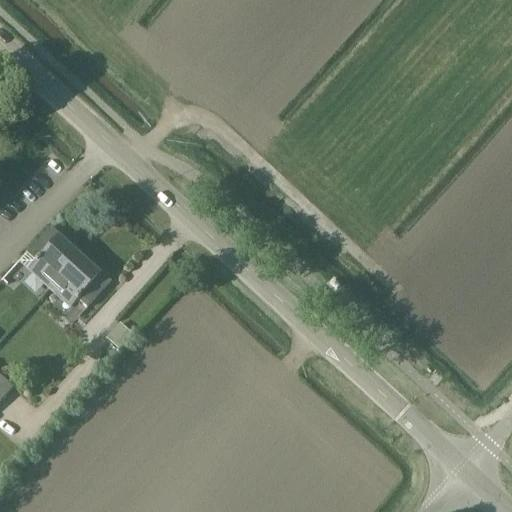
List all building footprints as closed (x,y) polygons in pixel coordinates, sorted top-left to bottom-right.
[(58,278),(77,257),(63,245),(66,242),(61,237),(58,240),(48,231),(27,255),(37,264),(32,270),(50,287),(58,278)] [(58,278),(50,287),(71,306),(76,301),(86,310),(108,286),(98,277),(101,274),(96,270),(94,272),(77,257),(58,278)] [(102,344),(118,358),(131,342),(116,329),(102,344)] [(0,404),(13,389),(0,377),(0,404)] [(23,394),(23,395),(23,396),(24,397),(24,398),(25,398),(26,399),(27,399),(28,399),(29,399),(30,399),(31,398),(32,398),(32,397),(33,396),(33,395),(33,394),(33,393),(33,392),(32,392),(32,391),(32,390),(31,390),(30,389),(29,389),(28,389),(27,389),(26,389),(25,390),(24,390),(24,391),(23,392),(23,393),(23,394)]
